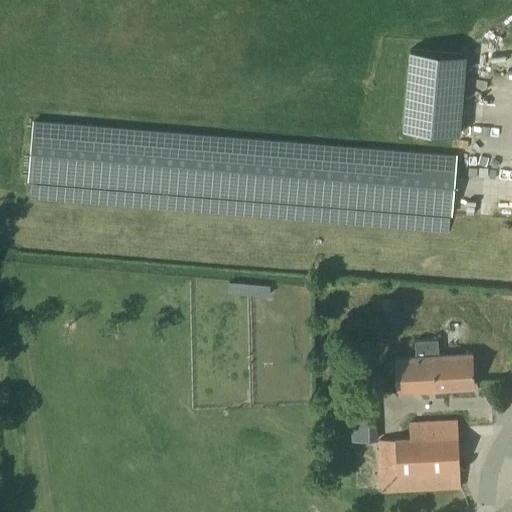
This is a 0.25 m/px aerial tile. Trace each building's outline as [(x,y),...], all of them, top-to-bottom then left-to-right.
[(406,90),(402,129),(459,134),(463,79),(466,54),(409,49),(406,90)] [(397,143),(402,87),(241,74),(237,130),(295,135),(294,142),(33,121),(28,179),(452,213),(457,155),(310,143),(310,136),(397,143)] [(416,356),(394,358),(394,389),(448,386),(448,385),(452,385),(452,386),(473,385),(471,353),(438,355),(437,338),(414,339),(416,356)] [(351,401),(351,439),(378,439),(377,401),(351,401)] [(460,486),(457,420),(409,422),(409,437),(379,439),(382,490),(460,486)]
